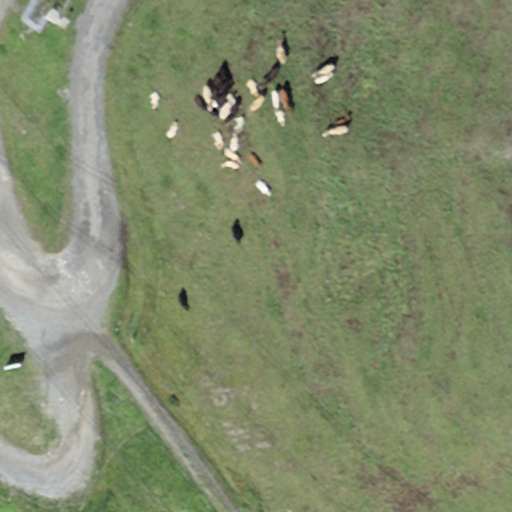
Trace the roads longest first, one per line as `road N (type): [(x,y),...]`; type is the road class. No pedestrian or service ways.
road 1 (track): [(0,212),(21,273),(55,284),(87,268),(95,214),(84,81),(95,19),(111,0)]
road 2 (track): [(87,268),(82,433),(54,467),(17,472),(0,464)]
